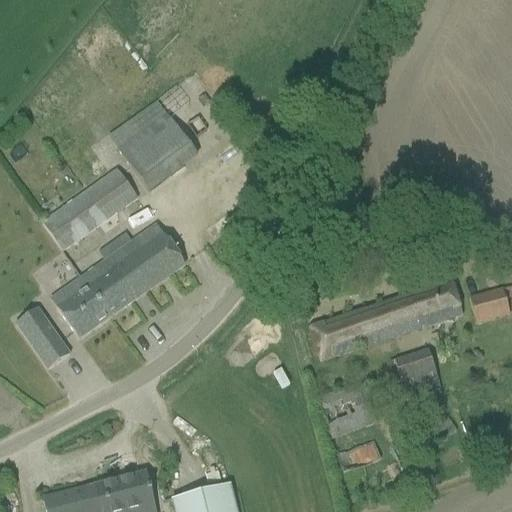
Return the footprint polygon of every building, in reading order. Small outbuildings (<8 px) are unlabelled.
[(203,97),(197,101),(202,109),(208,105),(203,97)] [(142,190),(192,155),(164,115),(114,150),(142,190)] [(41,226),(50,238),(61,255),(136,202),(116,173),(41,226)] [(55,312),(77,343),(183,268),(155,228),(58,296),(65,305),(55,312)] [(308,330),(319,365),(461,318),(450,283),(308,330)] [(503,302),(509,300),(506,291),(468,301),(475,327),(508,318),(503,302)] [(17,325),(14,327),(43,367),(47,373),(68,358),(64,352),(44,324),(35,330),(27,318),(17,325)] [(392,363),(403,397),(436,388),(426,354),(392,363)] [(316,403),(330,441),(375,425),(361,387),(316,403)] [(415,431),(422,448),(450,437),(443,419),(415,431)] [(379,461),(373,444),(335,458),(341,474),(379,461)] [(42,503),(44,511),(152,511),(145,477),(42,503)] [(170,503),(172,511),(234,511),(228,488),(170,503)]
